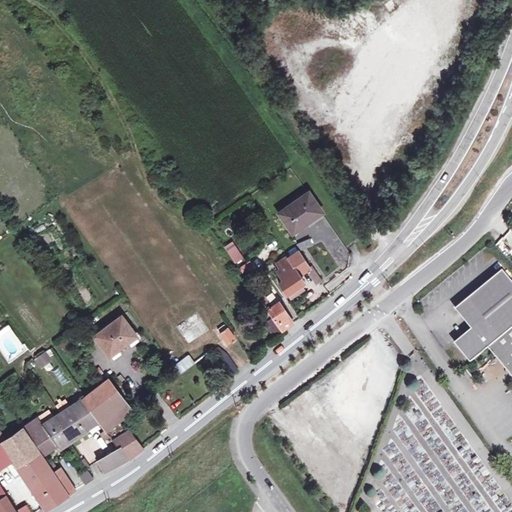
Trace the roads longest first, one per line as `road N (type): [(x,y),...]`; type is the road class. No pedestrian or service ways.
road 1 (residential): [(287,511),(245,453),(246,419),(472,235),(511,180)]
road 2 (secondary): [(370,281),(189,427),(65,511)]
road 3 (secondary): [(511,41),(474,128),(370,281)]
road 4 (secondary): [(370,281),(474,176),(511,102)]
